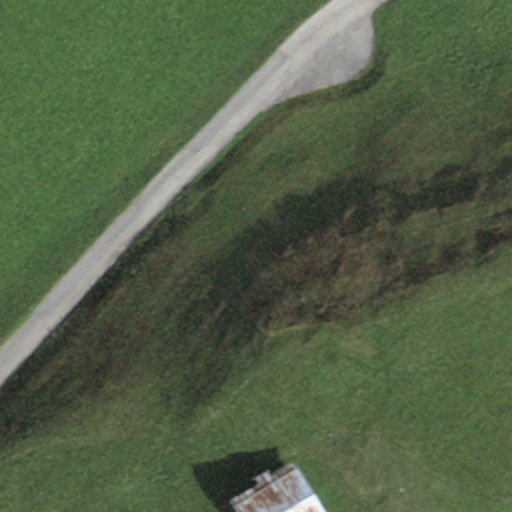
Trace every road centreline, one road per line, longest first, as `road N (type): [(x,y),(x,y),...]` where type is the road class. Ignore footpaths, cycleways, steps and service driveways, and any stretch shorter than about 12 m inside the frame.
road 1 (unclassified): [(0,373),(295,59),(371,0)]
road 2 (track): [(179,0),(222,136)]
